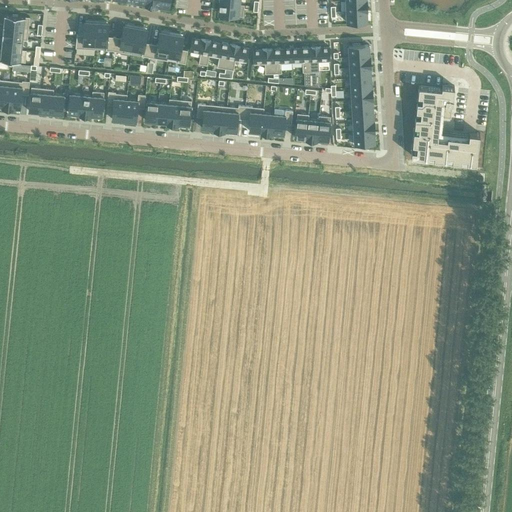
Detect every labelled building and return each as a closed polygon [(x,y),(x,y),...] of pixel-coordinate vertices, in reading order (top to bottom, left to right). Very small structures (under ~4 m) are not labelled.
[(366,0),(349,0),(346,0),(346,11),(367,10),(366,0)] [(219,2),(218,14),(238,16),(243,16),(244,5),(219,2)] [(367,10),(346,11),(347,22),(367,21),(366,11),(367,11),(367,10)] [(3,25),(3,26),(28,28),(30,17),(18,15),(12,14),(12,15),(4,14),(4,15),(5,15),(4,26),(3,25)] [(77,34),(75,48),(76,48),(94,49),(96,20),(95,20),(88,20),(88,22),(85,21),(84,21),(83,34),(77,34)] [(96,20),(94,49),(95,49),(95,44),(106,45),(106,50),(113,50),(114,37),(107,36),(108,23),(107,23),(105,23),(105,21),(98,20),(96,20)] [(114,37),(113,50),(131,54),(136,25),(134,25),(127,24),(127,25),(124,25),(121,38),(114,37)] [(136,25),(131,54),(132,49),(142,51),(142,55),(148,57),(151,43),(145,42),(147,29),(146,29),(144,29),(144,27),(137,25),(136,25)] [(3,26),(2,37),(27,39),(28,28),(3,26)] [(151,43),(148,57),(166,60),(172,32),(170,31),(170,32),(163,30),(163,32),(160,32),(160,31),(157,44),(151,43)] [(172,32),(166,60),(167,60),(168,55),(178,57),(178,62),(185,63),(187,50),(181,49),(183,36),(182,35),(182,36),(180,35),(180,33),(173,32),(172,32)] [(3,37),(2,48),(26,50),(26,49),(21,49),(22,39),(27,40),(27,39),(2,37),(3,37)] [(192,37),(190,49),(201,51),(198,63),(206,65),(207,65),(209,55),(209,53),(211,41),(210,41),(210,40),(201,39),(192,37)] [(211,41),(209,53),(209,55),(219,57),(217,67),(225,68),(229,44),(227,44),(228,43),(222,42),(222,43),(211,41)] [(352,45),(348,46),(349,57),(370,56),(370,55),(369,55),(368,44),(360,45),(359,43),(352,44),(352,45)] [(229,44),(225,68),(233,70),(235,60),(246,62),(248,48),(240,46),(230,44),(229,44)] [(302,47),(291,48),(291,62),(302,62),(302,72),(311,71),(310,47),(308,47),(308,46),(302,47)] [(310,47),(311,71),(319,71),(319,61),(330,61),(329,46),(320,47),(320,46),(310,47)] [(274,48),(272,48),(273,73),(281,73),(281,63),(291,62),(291,48),(280,48),(280,47),(274,48)] [(0,58),(0,59),(25,62),(26,50),(2,48),(0,59),(0,58)] [(262,49),(253,49),(253,64),(264,64),(265,73),(273,73),(272,48),(262,49)] [(370,56),(349,57),(350,68),(370,66),(370,56)] [(370,66),(350,68),(350,78),(370,77),(370,67),(370,66)] [(370,77),(350,78),(351,89),(372,88),(371,88),(370,77)] [(0,105),(1,106),(1,107),(8,107),(11,80),(0,78),(0,105)] [(11,80),(8,107),(15,108),(15,107),(20,108),(21,94),(28,94),(29,81),(22,80),(22,81),(11,80)] [(411,149),(411,155),(427,157),(427,159),(434,160),(434,158),(446,159),(446,161),(452,162),(452,160),(461,161),(461,163),(467,163),(467,161),(476,162),(479,133),(475,133),(469,132),(469,134),(468,137),(447,135),(447,138),(437,137),(440,117),(443,117),(451,118),(451,113),(451,110),(454,86),(452,86),(444,85),(442,85),(442,86),(441,88),(419,85),(418,94),(417,100),(416,109),(415,115),(414,124),(415,124),(418,124),(417,130),(414,130),(412,143),(416,143),(415,149),(413,149),(411,149)] [(31,86),(29,111),(40,112),(42,87),(31,86)] [(42,87),(40,112),(51,113),(53,88),(42,87)] [(53,88),(51,113),(62,114),(63,108),(66,108),(67,99),(63,99),(64,94),(53,93),(54,88),(53,88)] [(372,88),(351,89),(352,100),(372,99),(372,88)] [(81,94),(79,114),(90,115),(93,90),(92,90),(92,95),(81,94)] [(93,90),(90,115),(91,116),(91,115),(101,116),(104,91),(93,90)] [(108,90),(107,104),(113,105),(112,119),(114,119),(114,121),(122,121),(122,120),(124,120),(127,93),(115,92),(116,91),(108,90)] [(70,93),(68,113),(79,114),(81,94),(70,93)] [(127,93),(124,120),(126,120),(125,122),(133,122),(133,121),(136,121),(137,107),(144,108),(145,94),(138,93),(137,99),(127,98),(127,93)] [(158,102),(156,121),(166,122),(166,123),(167,123),(169,98),(168,103),(158,102)] [(169,98),(167,123),(178,124),(180,99),(169,98)] [(180,99),(178,124),(189,125),(191,100),(180,99)] [(372,99),(352,100),(352,111),(372,110),(372,99)] [(147,100),(145,120),(156,121),(158,102),(147,100)] [(198,103),(196,116),(203,117),(202,128),(213,129),(213,130),(214,130),(216,105),(198,103)] [(216,105),(214,130),(224,131),(227,106),(216,105)] [(227,106),(224,131),(225,131),(225,130),(236,131),(238,118),(244,119),(245,105),(238,105),(238,107),(227,106)] [(245,105),(244,119),(250,120),(249,131),(260,132),(261,132),(263,107),(245,105)] [(263,107),(261,132),(271,134),(274,113),(263,112),(264,107),(263,107)] [(274,113),(271,134),(272,134),(272,133),(283,134),(284,123),(291,124),(293,110),(285,109),(285,114),(274,113)] [(372,110),(352,111),(353,122),(374,120),(373,120),(372,110)] [(297,113),(294,137),(305,138),(305,139),(306,139),(308,114),(297,113)] [(308,114),(306,139),(316,140),(319,115),(318,115),(318,120),(308,119),(309,114),(308,114)] [(319,115),(316,140),(317,140),(317,139),(328,141),(330,116),(319,115)] [(374,120),(353,122),(354,132),(374,131),(374,120)] [(374,131),(354,132),(354,144),(358,143),(358,145),(366,145),(366,143),(374,142),(374,132),(374,131)]
